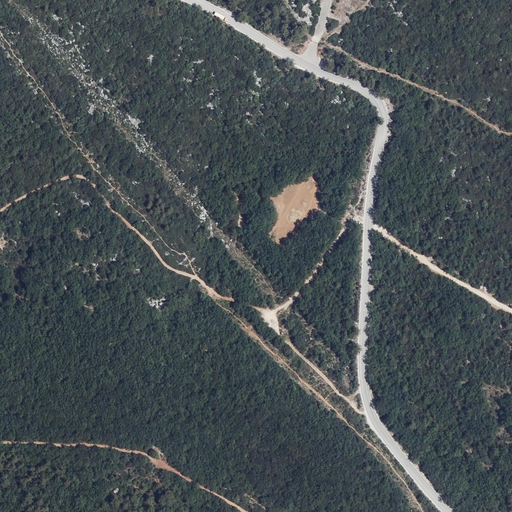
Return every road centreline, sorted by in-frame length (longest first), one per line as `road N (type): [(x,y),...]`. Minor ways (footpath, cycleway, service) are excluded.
road 1 (tertiary): [(448,511),(372,416),(361,370),(367,219),(383,114),(367,90),(197,0)]
road 2 (track): [(245,511),(143,453),(0,442)]
road 3 (track): [(0,211),(57,179),(87,179),(159,257),(208,287)]
road 4 (track): [(208,287),(271,313),(304,285),(347,220),(367,219)]
road 5 (track): [(367,219),(511,311)]
